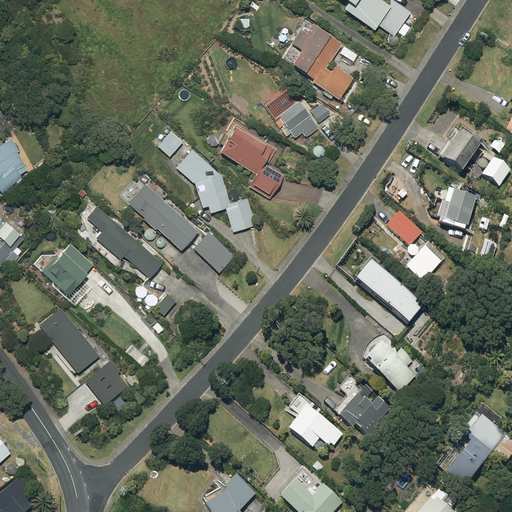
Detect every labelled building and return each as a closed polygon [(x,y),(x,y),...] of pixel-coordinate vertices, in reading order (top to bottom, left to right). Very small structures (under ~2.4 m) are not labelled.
[(330,0),(340,7),(337,12),(352,22),(366,0),(330,0)] [(371,0),(366,0),(352,22),(369,33),(373,26),(391,38),(407,14),(387,1),(382,8),(371,0)] [(245,22),(245,20),(237,20),(237,32),(249,32),(249,22),(245,22)] [(284,67),(308,82),(307,84),(334,102),(349,79),(326,64),(337,48),(306,27),(300,35),(294,31),(285,46),(294,52),(284,67)] [(337,53),(351,62),(355,56),(342,47),(337,53)] [(275,118),(280,125),(277,127),(287,141),(290,138),(291,140),(300,133),(304,138),(315,130),(296,103),(275,118)] [(324,107),(322,103),(309,111),(317,123),(333,114),(327,105),(324,107)] [(212,155),(249,176),(243,187),(266,200),(279,177),(263,168),(272,150),(230,127),(227,131),(226,130),(212,155)] [(435,156),(457,171),(474,146),(474,145),(479,137),(470,131),(465,139),(453,131),(435,156)] [(0,148),(0,195),(2,193),(4,195),(24,178),(21,175),(29,171),(19,153),(21,152),(14,140),(13,140),(8,132),(0,137),(5,146),(0,148)] [(166,133),(153,148),(165,159),(178,144),(166,133)] [(498,155),(507,145),(498,137),(489,146),(498,155)] [(188,151),(172,169),(190,185),(198,209),(203,208),(205,215),(221,210),(229,234),(253,226),(244,200),(226,206),(217,176),(213,173),(215,170),(209,165),(206,167),(188,151)] [(490,158),(479,175),(497,187),(508,170),(490,158)] [(193,232),(140,184),(122,204),(138,218),(136,220),(148,231),(149,230),(174,252),(193,232)] [(449,223),(448,227),(460,230),(461,226),(463,227),(471,198),(443,190),(440,202),(445,203),(440,221),(449,223)] [(157,266),(158,265),(93,208),(83,220),(98,233),(91,241),(100,249),(95,254),(101,259),(106,253),(115,262),(118,258),(145,281),(143,283),(153,292),(157,287),(158,288),(169,276),(157,266)] [(398,214),(386,227),(408,247),(420,234),(398,214)] [(0,270),(7,263),(12,268),(21,258),(19,256),(22,252),(18,248),(25,240),(0,219),(0,270)] [(436,225),(434,235),(451,240),(453,230),(436,225)] [(216,275),(231,258),(206,235),(192,250),(190,251),(216,275)] [(399,258),(407,264),(404,268),(414,277),(435,253),(417,237),(399,258)] [(59,257),(45,272),(72,297),(91,276),(87,274),(94,266),(73,246),(61,258),(59,257)] [(371,261),(354,281),(407,327),(425,307),(371,261)] [(448,262),(444,266),(450,272),(454,267),(448,262)] [(156,304),(158,305),(153,311),(166,322),(178,309),(165,298),(163,300),(161,298),(156,304)] [(61,310),(38,327),(75,375),(98,357),(74,327),(61,310)] [(362,364),(396,394),(413,376),(404,368),(409,361),(394,348),(389,354),(374,341),(359,357),(364,361),(362,364)] [(111,362),(83,382),(102,408),(130,387),(111,362)] [(344,416),(340,420),(348,428),(351,425),(365,439),(375,429),(371,425),(386,410),(361,386),(338,410),(344,416)] [(124,395),(110,404),(116,413),(130,403),(124,395)] [(432,465),(441,472),(440,473),(458,488),(488,450),(504,462),(511,450),(511,442),(492,427),(499,418),(479,403),(457,433),(466,439),(459,448),(450,441),(432,465)] [(314,415),(318,410),(312,406),(308,412),(301,406),(284,428),(309,448),(327,425),(314,415)] [(0,438),(0,463),(12,454),(0,438)] [(234,457),(228,451),(223,456),(228,462),(234,457)] [(231,474),(218,488),(222,491),(200,504),(204,511),(235,511),(252,494),(231,474)] [(30,496),(35,492),(22,479),(0,500),(0,511),(31,511),(39,505),(30,496)] [(290,480),(275,497),(290,511),(330,511),(339,503),(320,485),(312,493),(306,488),(302,492),(290,480)] [(413,511),(459,511),(455,508),(451,511),(449,511),(446,509),(450,505),(440,496),(436,501),(429,495),(413,511)]
